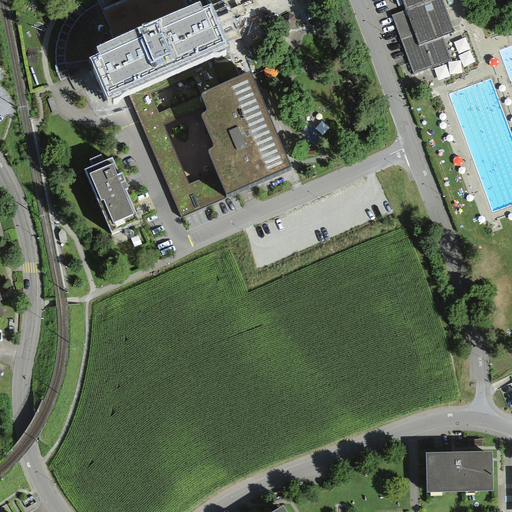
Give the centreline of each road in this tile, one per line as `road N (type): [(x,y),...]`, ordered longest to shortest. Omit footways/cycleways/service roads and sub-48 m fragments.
road 1 (residential): [(357,0),(463,279),(480,367),(477,415)]
road 2 (residential): [(0,163),(24,216),(32,268),(23,354),(27,448),(57,511)]
road 3 (residential): [(209,511),(265,481),(412,427),(477,415)]
road 4 (residential): [(179,242),(122,115),(103,112)]
